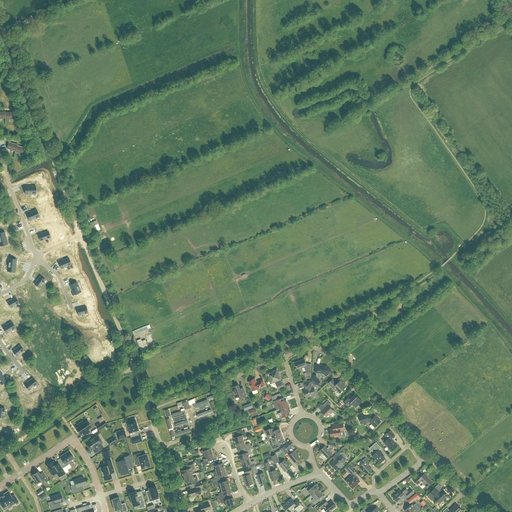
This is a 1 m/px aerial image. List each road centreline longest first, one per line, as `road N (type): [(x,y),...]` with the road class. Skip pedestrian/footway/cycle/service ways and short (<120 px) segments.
road 1 (unclassified): [(160,445),(0,21)]
road 2 (residential): [(408,445),(320,349),(284,358)]
road 3 (track): [(133,366),(0,455)]
road 4 (residential): [(100,496),(69,440),(0,486)]
